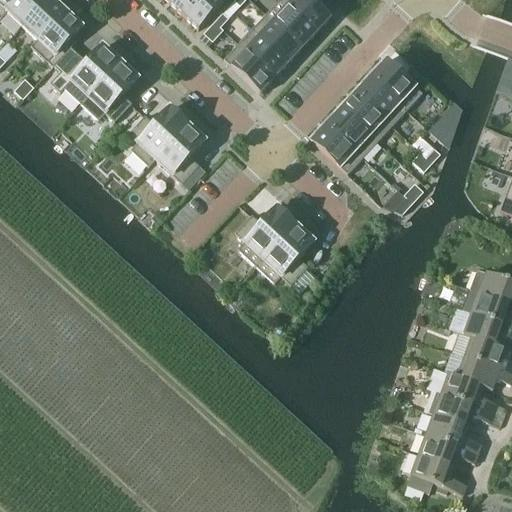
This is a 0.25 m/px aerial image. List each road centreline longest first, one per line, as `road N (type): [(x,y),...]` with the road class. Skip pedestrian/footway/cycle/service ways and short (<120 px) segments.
road 1 (residential): [(272,153),(107,0)]
road 2 (residential): [(416,0),(272,153)]
road 3 (residential): [(272,153),(188,244)]
